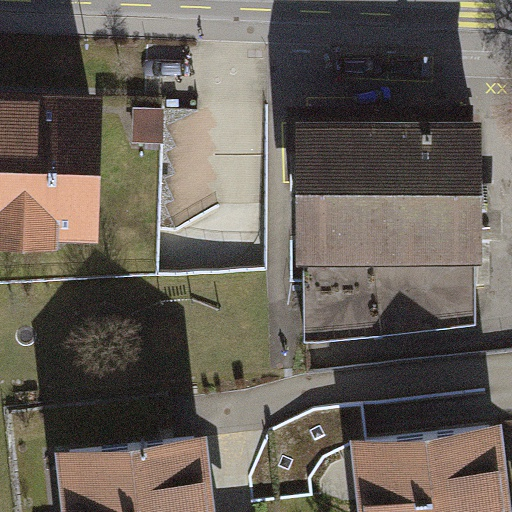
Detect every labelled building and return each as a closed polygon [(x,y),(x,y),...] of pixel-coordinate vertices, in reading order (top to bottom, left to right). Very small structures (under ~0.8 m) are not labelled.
[(45,231),(89,232),(93,101),(0,98),(0,245),(44,247),(45,231)] [(165,106),(132,104),(131,138),(164,140),(165,106)] [(478,107),(295,108),(295,247),(479,247),(478,107)] [(334,436),(342,511),(495,511),(485,420),(334,436)] [(38,444),(46,511),(198,511),(189,428),(38,444)]
